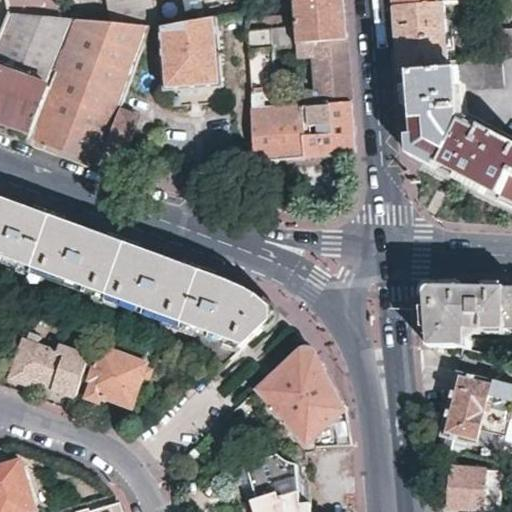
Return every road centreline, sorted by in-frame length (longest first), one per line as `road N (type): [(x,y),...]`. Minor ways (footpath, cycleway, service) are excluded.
road 1 (secondary): [(389,247),(368,0)]
road 2 (tertiary): [(171,219),(389,247)]
road 3 (residential): [(155,511),(150,459),(0,410)]
road 4 (secondary): [(171,219),(291,267),(342,305)]
road 5 (secondary): [(0,157),(171,219)]
road 6 (secondary): [(396,511),(383,362)]
road 7 (tertiary): [(389,247),(511,253)]
road 8 (secondary): [(383,362),(398,345),(389,247)]
